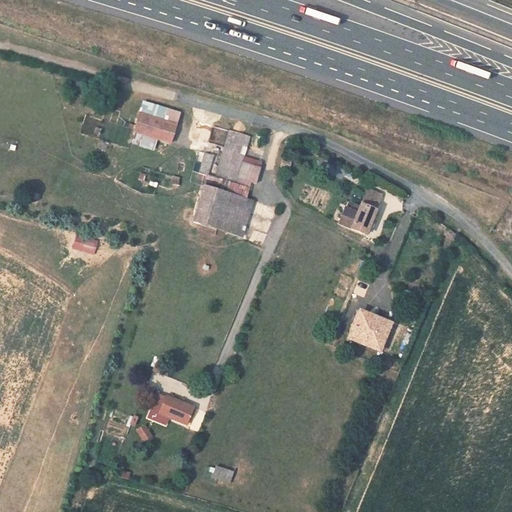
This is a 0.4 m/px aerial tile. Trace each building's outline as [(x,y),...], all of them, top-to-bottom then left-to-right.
[(176,125),(138,113),(132,134),(169,146),(176,125)] [(249,137),(229,131),(214,178),(208,176),(207,175),(192,222),(243,238),(253,201),(251,200),(260,168),(242,162),(249,137)] [(213,156),(204,153),(199,173),(207,175),(208,176),(213,156)] [(172,176),(171,183),(179,185),(180,177),(172,176)] [(382,195),(362,187),(354,206),(349,204),(345,213),(343,213),(338,224),(365,235),(382,195)] [(456,235),(447,228),(444,235),(453,240),(456,235)] [(389,324),(360,312),(349,338),(379,350),(389,324)] [(193,407),(166,396),(159,413),(186,425),(193,407)] [(129,416),(127,426),(135,427),(137,417),(129,416)] [(145,424),(135,430),(143,443),(152,437),(145,424)] [(229,484),(234,472),(215,465),(211,477),(229,484)]
